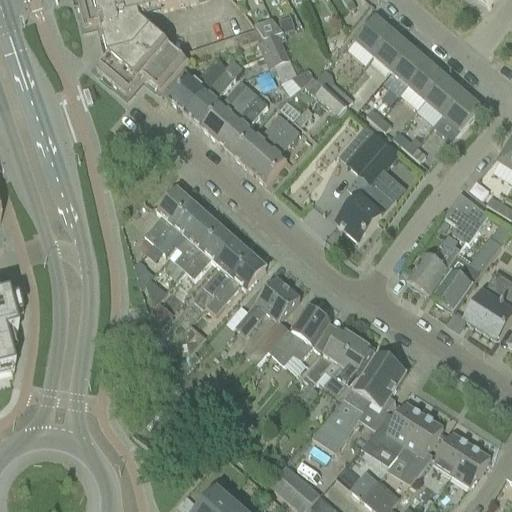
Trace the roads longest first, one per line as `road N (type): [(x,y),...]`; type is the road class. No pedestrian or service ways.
road 1 (secondary): [(70,448),(86,274),(3,0)]
road 2 (secondary): [(0,104),(55,278),(57,336),(35,442)]
road 3 (residential): [(361,301),(147,119)]
road 4 (residential): [(361,301),(511,110)]
road 5 (residential): [(511,395),(361,301)]
road 6 (residential): [(511,98),(393,0)]
